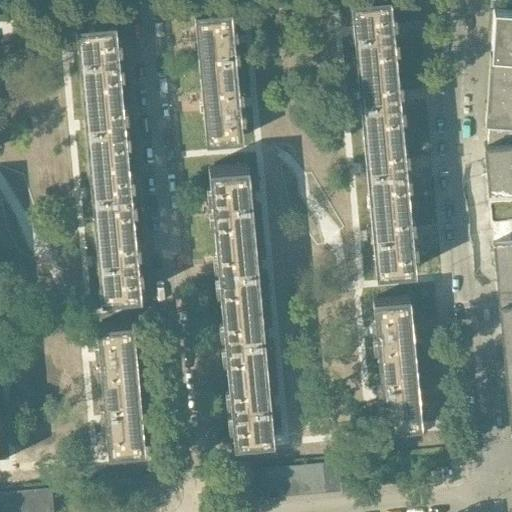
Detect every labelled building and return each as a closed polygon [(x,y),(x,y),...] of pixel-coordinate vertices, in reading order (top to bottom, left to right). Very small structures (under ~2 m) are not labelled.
[(349,0),(351,13),(356,67),(395,63),(388,0),(349,0)] [(511,6),(492,5),(490,40),(484,125),(488,125),(488,126),(511,127),(511,6)] [(193,12),(196,40),(196,45),(232,41),(229,8),(193,12)] [(75,23),(76,39),(81,93),(120,89),(113,19),(75,23)] [(232,41),(196,45),(199,77),(235,74),(232,41)] [(395,63),(356,67),(362,135),(401,131),(395,63)] [(235,74),(199,77),(202,109),(238,106),(235,74)] [(120,89),(81,93),(87,160),(126,156),(120,89)] [(238,106),(202,109),(205,139),(241,136),(238,106)] [(486,142),(483,143),(487,185),(511,182),(511,127),(488,126),(486,142)] [(401,131),(362,135),(368,203),(407,199),(401,131)] [(126,156),(87,160),(94,229),(133,225),(126,156)] [(246,164),(207,167),(214,237),(252,234),(246,164)] [(511,182),(487,185),(492,242),(511,239),(511,182)] [(407,199),(368,203),(375,271),(414,267),(407,199)] [(133,225),(94,229),(100,296),(139,293),(133,225)] [(252,234),(214,237),(220,307),(259,303),(252,234)] [(511,240),(492,242),(509,424),(511,423),(511,240)] [(372,299),(373,315),(375,331),(411,328),(408,296),(372,299)] [(259,303),(220,307),(227,377),(265,373),(259,303)] [(95,325),(98,353),(98,357),(134,354),(131,321),(95,325)] [(411,328),(375,331),(378,364),(414,360),(411,328)] [(134,354),(98,357),(101,390),(137,387),(134,354)] [(414,360),(378,364),(381,395),(417,391),(414,360)] [(265,373),(227,377),(233,441),(271,437),(265,373)] [(137,387),(101,390),(104,420),(140,417),(137,387)] [(417,391),(381,395),(384,427),(420,423),(417,391)] [(140,417),(104,420),(107,452),(143,449),(140,417)] [(338,460),(324,461),(326,488),(340,487),(338,460)] [(324,461),(311,463),(314,489),(326,488),(324,461)] [(311,463),(299,464),(301,491),(314,489),(311,463)] [(299,464),(286,465),(288,492),(301,491),(299,464)] [(286,465),(273,466),(276,493),(288,492),(286,465)] [(260,467),(260,469),(262,493),(262,494),(276,493),(273,466),(260,467)] [(243,494),(262,493),(260,469),(241,471),(243,494)] [(52,511),(50,487),(37,488),(38,511),(52,511)] [(38,511),(37,488),(24,489),(25,511),(38,511)] [(25,511),(24,489),(11,490),(13,511),(25,511)] [(13,511),(11,490),(0,491),(0,511),(13,511)]
